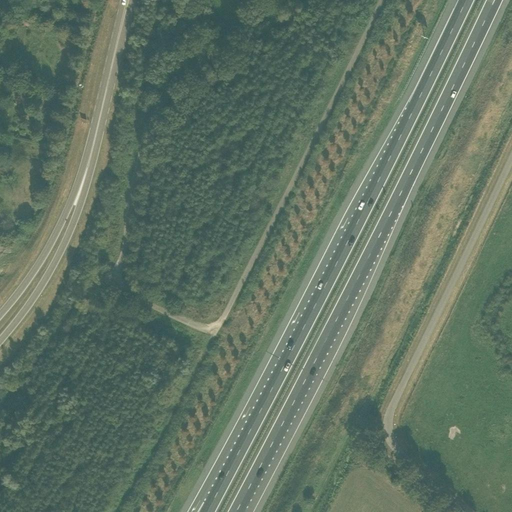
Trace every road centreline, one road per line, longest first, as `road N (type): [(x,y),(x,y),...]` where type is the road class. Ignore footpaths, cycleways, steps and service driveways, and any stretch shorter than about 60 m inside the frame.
road 1 (motorway): [(235,511),(497,0)]
road 2 (motorway): [(464,0),(210,502)]
road 3 (unclassified): [(379,0),(214,336),(113,283)]
road 4 (unclassified): [(460,511),(399,452),(388,436),(389,411),(511,157)]
road 5 (unclassified): [(113,283),(158,106),(275,0)]
road 6 (secondary): [(0,340),(55,262),(89,160)]
road 7 (track): [(214,336),(119,511)]
road 8 (secondary): [(89,160),(43,258),(0,314)]
road 9 (secondary): [(89,160),(128,0)]
